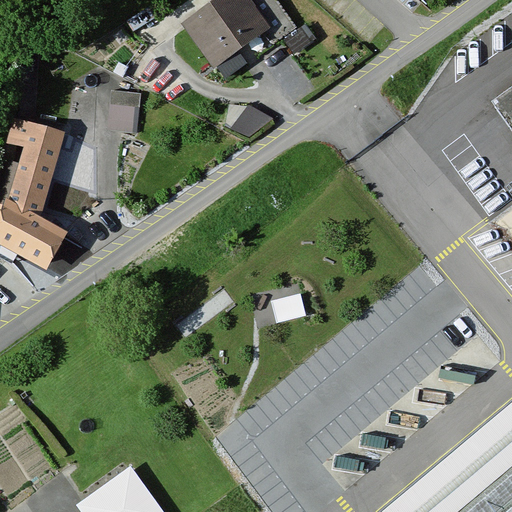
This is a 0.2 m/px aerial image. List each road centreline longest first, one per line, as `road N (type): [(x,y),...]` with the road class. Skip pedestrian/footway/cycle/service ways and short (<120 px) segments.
road 1 (residential): [(0,337),(481,0)]
road 2 (unknown): [(469,265),(291,430),(301,471),(339,511)]
road 3 (unknown): [(341,511),(511,365)]
